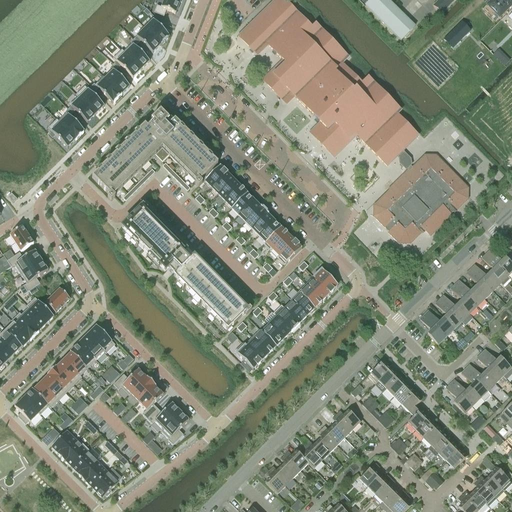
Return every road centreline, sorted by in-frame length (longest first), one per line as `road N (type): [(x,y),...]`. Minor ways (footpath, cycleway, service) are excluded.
road 1 (residential): [(260,296),(152,187),(117,220),(70,174)]
road 2 (residential): [(182,50),(341,215),(320,243)]
road 3 (residential): [(320,243),(360,284),(217,427)]
road 4 (residential): [(316,240),(161,83)]
road 5 (residential): [(94,305),(217,427)]
road 6 (residential): [(435,504),(378,448),(387,439),(334,384)]
road 7 (residential): [(100,511),(0,411)]
road 8 (residential): [(238,483),(334,384)]
road 9 (residential): [(217,427),(112,511)]
road 10 (residential): [(396,323),(492,229)]
road 11 (residential): [(94,305),(0,395)]
road 12 (residential): [(486,338),(445,377),(396,323)]
road 13 (residential): [(161,83),(70,174)]
